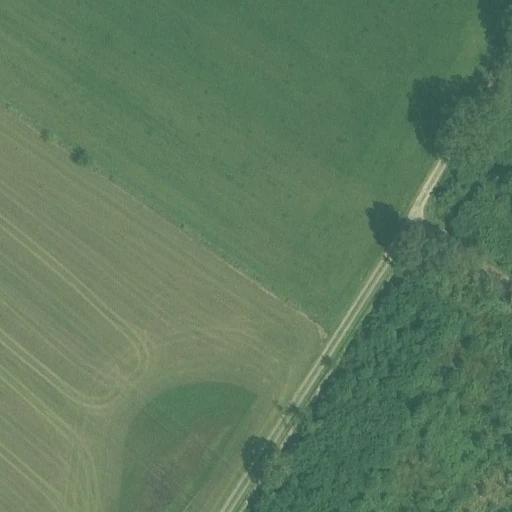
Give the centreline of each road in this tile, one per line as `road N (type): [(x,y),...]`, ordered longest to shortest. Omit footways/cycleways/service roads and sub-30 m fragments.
road 1 (unclassified): [(511,53),(231,511)]
road 2 (unknown): [(398,248),(444,248),(511,290)]
